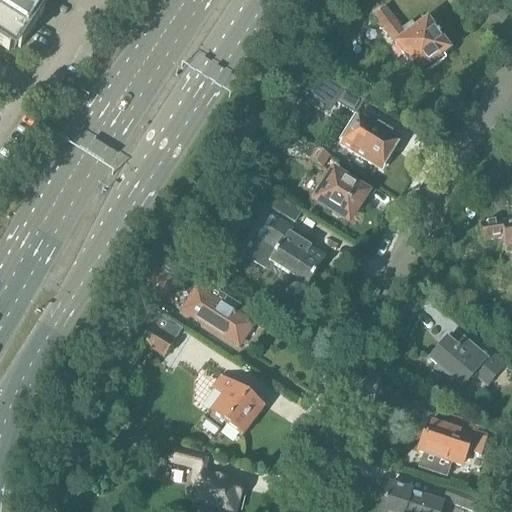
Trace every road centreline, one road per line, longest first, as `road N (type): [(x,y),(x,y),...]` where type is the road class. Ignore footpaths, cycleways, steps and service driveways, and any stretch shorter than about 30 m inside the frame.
road 1 (primary): [(0,440),(20,385),(98,248),(256,0)]
road 2 (residential): [(309,511),(330,437),(416,234),(511,78)]
road 3 (primary): [(195,0),(0,313)]
